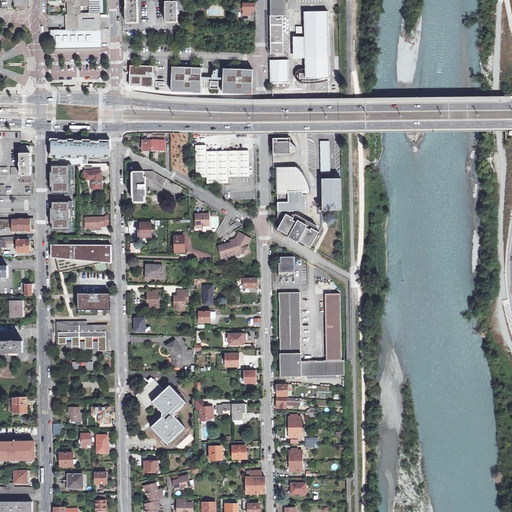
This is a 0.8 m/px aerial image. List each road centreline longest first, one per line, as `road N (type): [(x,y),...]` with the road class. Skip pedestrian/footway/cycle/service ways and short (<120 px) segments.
road 1 (secondary): [(511,106),(252,109),(115,101)]
road 2 (secondary): [(116,126),(511,124)]
road 3 (residential): [(125,511),(116,148)]
road 4 (track): [(511,354),(500,298),(500,0)]
road 5 (tertiary): [(41,204),(46,511)]
road 6 (residential): [(270,511),(263,231)]
road 7 (residential): [(263,231),(261,60)]
road 8 (residential): [(116,148),(263,231)]
road 9 (residential): [(114,55),(261,60)]
